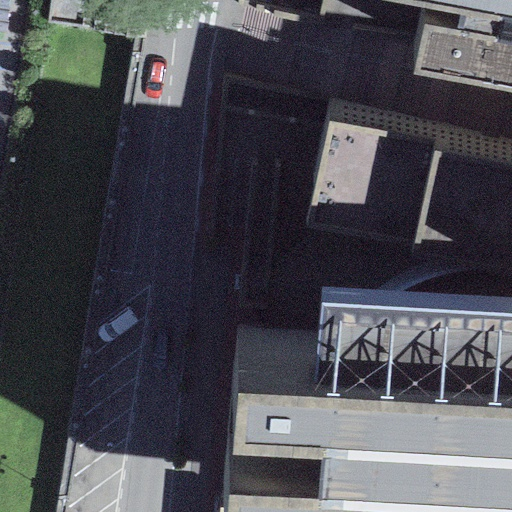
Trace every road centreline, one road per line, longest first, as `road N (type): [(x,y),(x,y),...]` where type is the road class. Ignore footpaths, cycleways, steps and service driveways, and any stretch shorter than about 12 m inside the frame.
road 1 (residential): [(207,0),(134,511)]
road 2 (residential): [(196,0),(140,511)]
